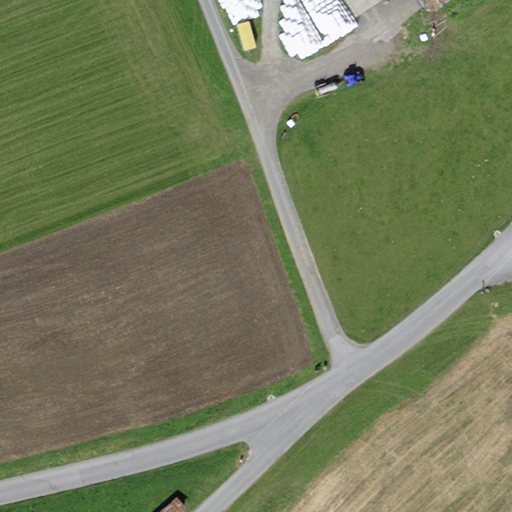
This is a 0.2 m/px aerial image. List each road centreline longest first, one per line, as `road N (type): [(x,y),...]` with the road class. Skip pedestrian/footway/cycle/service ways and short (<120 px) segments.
road 1 (track): [(348,375),(202,0)]
road 2 (residential): [(0,497),(284,421)]
road 3 (unclassified): [(284,421),(511,237)]
road 4 (track): [(242,101),(400,9)]
road 5 (residential): [(284,421),(191,511)]
